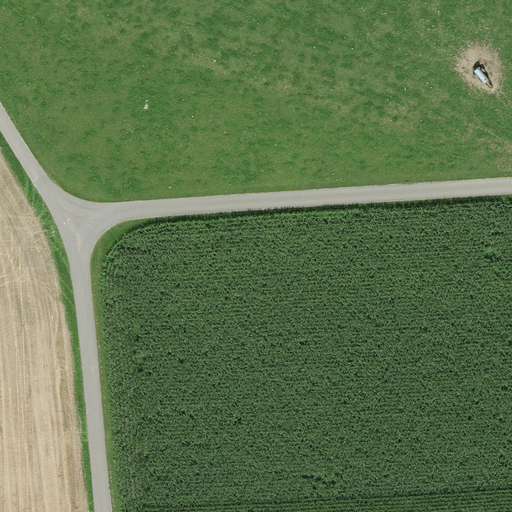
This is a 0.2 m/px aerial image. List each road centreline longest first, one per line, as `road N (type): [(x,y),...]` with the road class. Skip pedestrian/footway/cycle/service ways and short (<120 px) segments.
road 1 (unclassified): [(72,227),(131,212),(511,185)]
road 2 (unclassified): [(103,511),(89,320),(72,227)]
road 3 (unclassified): [(72,227),(0,101)]
